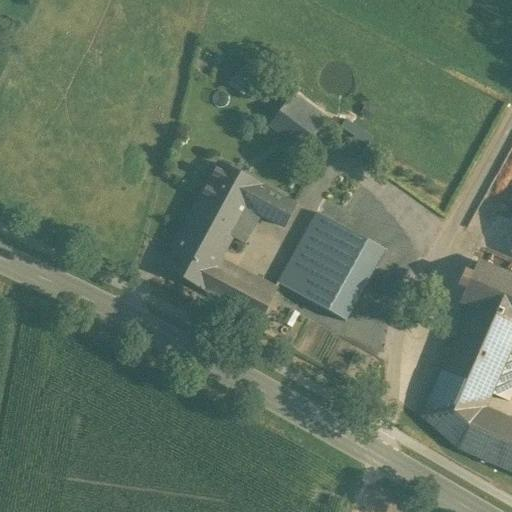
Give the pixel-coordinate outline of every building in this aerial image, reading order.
[(294,204),(226,168),(220,165),(203,198),(226,211),(256,226),(263,213),(284,224),(294,204)] [(226,211),(203,198),(183,235),(223,255),(234,235),(248,243),(256,226),(226,211)] [(511,249),(511,216),(501,211),(489,240),(511,249)] [(320,212),(278,283),(283,285),(345,322),(387,251),(320,212)] [(223,255),(183,235),(167,266),(172,268),(205,287),(223,255)] [(511,278),(477,264),(461,305),(472,308),(511,325),(511,278)] [(335,329),(339,319),(275,290),(266,311),(282,318),(287,307),(335,329)] [(442,376),(490,396),(511,341),(511,325),(472,308),(442,376)] [(511,398),(511,341),(490,396),(510,403),(511,398)] [(478,408),(485,411),(490,396),(442,376),(437,390),(478,408)] [(460,450),(478,408),(437,390),(425,421),(460,450)] [(511,423),(485,411),(478,408),(460,450),(511,472),(511,423)]
